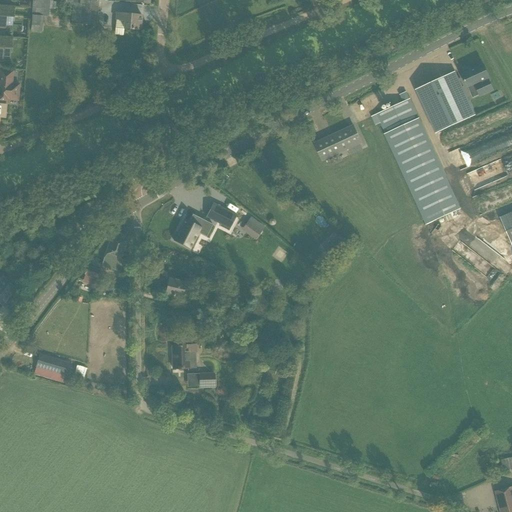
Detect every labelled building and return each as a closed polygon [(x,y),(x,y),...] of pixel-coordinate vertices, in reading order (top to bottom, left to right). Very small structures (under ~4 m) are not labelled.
[(32,0),(32,13),(31,15),(47,17),(48,0),(32,0)] [(72,9),(71,24),(96,26),(98,0),(61,0),(61,4),(70,4),(69,9),(72,9)] [(0,31),(4,31),(5,26),(5,17),(13,18),(14,7),(6,6),(0,5),(0,31)] [(141,16),(131,15),(115,13),(114,28),(139,31),(141,16)] [(0,62),(2,62),(3,57),(4,48),(11,49),(12,38),(0,36),(0,62)] [(480,97),(493,91),(488,81),(490,80),(483,66),(462,76),(467,88),(474,84),(480,97)] [(11,84),(12,82),(12,72),(0,70),(0,103),(8,104),(8,100),(18,101),(19,85),(11,84)] [(454,72),(421,87),(441,131),(474,116),(454,72)] [(407,94),(401,97),(403,103),(409,100),(407,94)] [(377,115),(372,117),(376,125),(380,123),(382,127),(388,139),(401,168),(427,224),(460,209),(434,153),(409,100),(403,103),(377,115)] [(353,126),(314,144),(322,162),(361,144),(353,126)] [(511,137),(485,142),(487,153),(507,149),(507,148),(511,146),(511,137)] [(213,204),(206,217),(220,224),(221,225),(223,221),(231,225),(236,216),(213,204)] [(157,210),(150,231),(166,237),(174,210),(166,208),(164,212),(157,210)] [(511,245),(511,212),(500,218),(511,245)] [(185,220),(174,241),(190,249),(198,233),(206,236),(211,225),(212,226),(212,225),(192,215),(189,222),(185,220)] [(255,226),(248,235),(255,240),(261,232),(262,231),(255,226)] [(102,265),(118,271),(120,266),(118,266),(126,242),(112,236),(102,265)] [(339,237),(325,251),(328,254),(331,257),(332,257),(346,243),(343,240),(339,237)] [(44,250),(40,246),(34,254),(38,257),(44,250)] [(99,271),(97,270),(87,267),(84,275),(85,275),(83,281),(94,285),(99,271)] [(2,279),(0,281),(0,303),(2,305),(15,289),(2,279)] [(169,280),(165,295),(181,298),(184,284),(169,280)] [(197,303),(180,299),(178,308),(195,312),(194,313),(197,313),(196,316),(208,318),(211,303),(197,300),(197,303)] [(215,330),(200,329),(200,338),(214,338),(215,330)] [(196,346),(188,346),(172,346),(173,369),(189,369),(188,354),(197,353),(196,346)] [(39,355),(36,367),(34,374),(68,383),(70,377),(68,376),(70,368),(56,364),(57,360),(39,355)] [(77,366),(73,377),(80,379),(83,368),(77,366)] [(214,374),(199,375),(199,387),(214,386),(214,374)] [(511,473),(511,457),(501,460),(504,475),(511,473)] [(511,511),(511,487),(496,492),(500,511),(511,511)]
